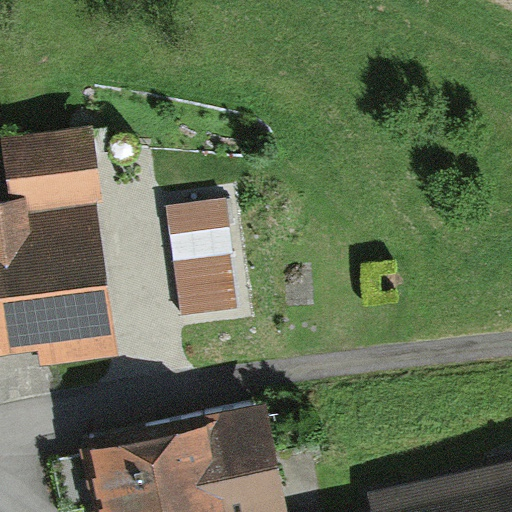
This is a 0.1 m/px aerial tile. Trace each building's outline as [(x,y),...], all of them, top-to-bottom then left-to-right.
[(20,199),(98,190),(92,141),(14,150),(20,199)] [(217,191),(161,199),(176,314),(232,307),(217,191)] [(0,336),(47,330),(50,355),(109,347),(90,207),(0,219),(0,336)] [(262,414),(90,449),(103,511),(257,511),(281,507),(262,414)] [(511,511),(511,492),(417,511),(511,511)]
